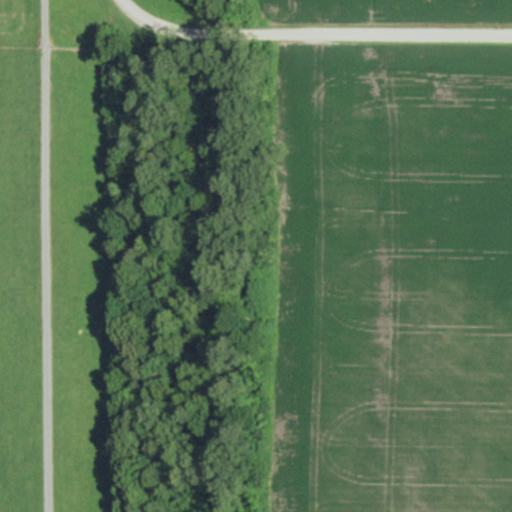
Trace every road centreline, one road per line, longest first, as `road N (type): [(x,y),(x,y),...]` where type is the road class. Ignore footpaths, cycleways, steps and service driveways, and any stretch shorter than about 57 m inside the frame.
road 1 (track): [(50,511),(46,0)]
road 2 (residential): [(511,35),(201,33),(151,21),(124,0)]
